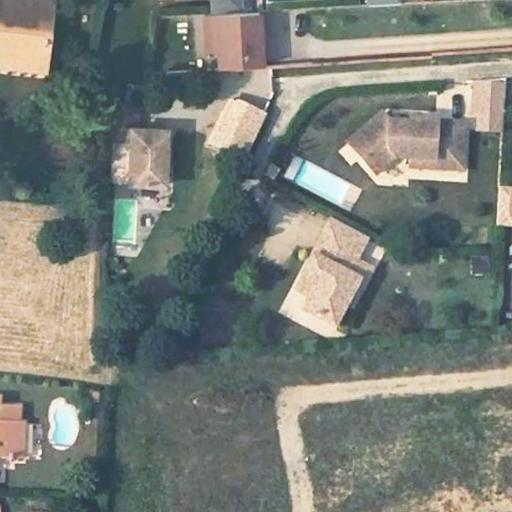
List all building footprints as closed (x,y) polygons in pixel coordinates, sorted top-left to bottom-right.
[(28,0),(0,0),(0,54),(43,59),(50,2),(28,0)] [(255,8),(195,11),(198,66),(258,63),(255,8)] [(0,54),(0,67),(42,72),(43,59),(0,54)] [(469,80),(468,131),(500,132),(501,81),(469,80)] [(134,107),(110,103),(109,139),(129,139),(128,182),(163,183),(164,128),(134,127),(134,107)] [(407,122),(387,121),(382,114),(380,112),(345,141),(372,172),(392,156),(408,157),(408,165),(461,169),(462,147),(445,145),(445,148),(437,147),(432,144),(434,120),(434,118),(407,116),(407,122)] [(445,145),(462,147),(464,123),(434,120),(432,144),(437,147),(445,148),(445,145)] [(326,220),(362,238),(365,233),(329,215),(326,220)] [(362,238),(326,220),(300,274),(302,275),(315,281),(309,294),(302,308),(334,323),(346,299),(351,302),(370,264),(353,257),(362,238)] [(309,294),(315,281),(302,275),(296,287),(309,294)] [(0,458),(17,459),(17,423),(13,423),(13,406),(0,405),(0,458)]
